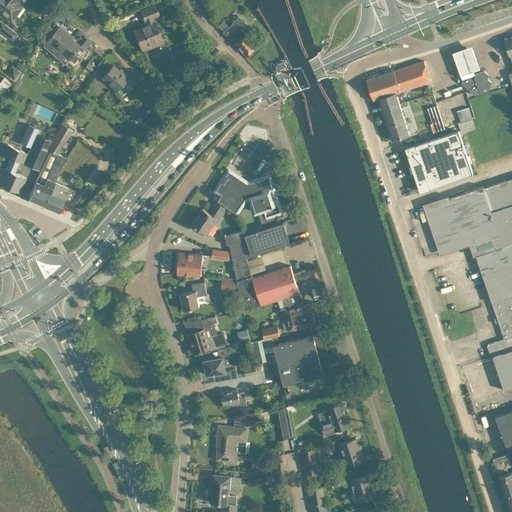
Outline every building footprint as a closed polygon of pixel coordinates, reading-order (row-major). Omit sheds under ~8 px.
[(0,0),(0,12),(11,21),(23,6),(18,2),(19,0),(20,0),(21,0),(20,0),(0,0)] [(142,50),(151,46),(163,41),(153,17),(159,14),(155,5),(141,11),(145,21),(145,20),(147,24),(134,30),(142,50)] [(246,24),(239,16),(224,31),(231,38),(235,35),(239,39),(235,43),(247,55),(258,44),(246,32),(245,33),(241,28),(246,24)] [(0,29),(12,39),(17,33),(15,31),(9,27),(0,19),(0,29)] [(12,22),(9,27),(15,31),(18,28),(17,27),(17,26),(12,22)] [(49,25),(40,40),(44,44),(47,40),(60,51),(62,53),(69,59),(74,63),(79,56),(74,52),(79,46),(67,35),(68,34),(59,26),(55,31),(49,25)] [(471,47),(451,54),(459,77),(479,70),(471,47)] [(284,60),(277,64),(275,65),(278,70),(286,65),(284,60)] [(373,100),(379,98),(396,92),(403,90),(431,80),(424,60),(367,79),(373,100)] [(89,61),(85,66),(92,70),(95,65),(89,61)] [(12,65),(5,74),(15,81),(21,72),(12,65)] [(116,90),(117,89),(123,95),(126,90),(127,91),(135,82),(124,72),(123,74),(113,65),(102,77),(116,90)] [(462,78),(462,83),(476,95),(489,90),(491,81),(487,78),(488,74),(484,70),(462,78)] [(143,71),(138,77),(153,91),(157,94),(162,88),(158,84),(143,71)] [(3,77),(0,80),(0,95),(10,82),(3,77)] [(397,96),(396,92),(379,98),(393,140),(410,134),(397,96)] [(412,99),(406,101),(408,107),(414,105),(412,99)] [(469,107),(457,111),(461,122),(458,123),(462,122),(473,119),(469,107)] [(430,123),(433,132),(445,129),(440,116),(436,118),(437,121),(430,123)] [(462,122),(458,123),(461,133),(466,132),(476,128),(473,119),(462,122)] [(40,171),(39,171),(38,173),(36,172),(33,179),(36,180),(28,197),(44,205),(55,181),(62,165),(67,158),(58,154),(72,129),(62,123),(53,138),(52,139),(47,149),(50,150),(40,171)] [(4,168),(0,177),(0,182),(6,185),(12,188),(19,191),(25,177),(14,172),(19,161),(40,170),(48,150),(46,149),(50,140),(36,133),(38,129),(28,124),(20,142),(31,146),(28,153),(9,145),(4,154),(9,157),(4,168)] [(415,144),(405,147),(420,191),(430,188),(430,187),(473,173),(459,130),(416,145),(415,144)] [(229,169),(215,190),(220,193),(217,199),(218,200),(237,212),(245,199),(250,197),(263,193),(264,199),(267,198),(269,199),(276,197),(270,179),(265,176),(248,182),(229,169)] [(436,202),(426,205),(442,251),(472,241),(473,243),(477,254),(511,242),(511,178),(484,187),(484,186),(449,197),(436,202)] [(55,181),(44,205),(58,211),(63,200),(70,203),(78,191),(55,181)] [(78,191),(70,203),(76,207),(89,187),(84,183),(78,191)] [(263,193),(250,197),(251,197),(255,210),(263,208),(266,217),(272,215),(281,212),(276,197),(269,199),(267,198),(264,199),(263,193)] [(202,208),(192,223),(207,233),(216,218),(218,220),(226,209),(215,201),(208,212),(202,208)] [(246,239),(229,244),(233,261),(246,256),(290,242),(283,222),(245,234),(246,239)] [(229,244),(246,239),(245,234),(244,229),(225,235),(227,244),(229,244)] [(511,242),(477,254),(489,290),(493,302),(511,296),(511,242)] [(212,249),(211,258),(228,260),(229,251),(212,249)] [(202,255),(189,254),(179,253),(177,273),(204,275),(205,268),(201,268),(202,255)] [(245,309),(282,297),(299,292),(291,265),(253,277),(246,256),(233,261),(237,278),(240,291),(245,309)] [(237,278),(222,277),(221,289),(240,291),(237,278)] [(193,290),(181,293),(184,309),(199,306),(197,296),(207,294),(204,281),(201,282),(191,283),(193,290)] [(283,320),(286,330),(320,322),(316,302),(310,303),(310,302),(308,303),(303,304),(299,292),(282,297),(288,319),(283,320)] [(505,338),(489,344),(493,355),(511,348),(511,296),(493,302),(498,317),(499,322),(505,337),(505,338)] [(188,333),(194,353),(210,348),(210,350),(220,347),(228,345),(224,332),(218,334),(216,335),(212,324),(215,323),(212,317),(210,317),(199,318),(200,321),(202,329),(188,333)] [(251,342),(252,343),(272,338),(271,337),(280,335),(277,325),(262,329),(265,338),(251,342)] [(247,329),(236,332),(238,341),(249,339),(247,329)] [(323,332),(273,345),(283,384),(287,383),(289,393),(335,381),(323,332)] [(272,341),(272,338),(252,343),(256,363),(267,360),(263,343),(272,341)] [(511,348),(493,355),(505,390),(511,387),(511,348)] [(206,370),(207,374),(225,371),(226,379),(238,377),(235,363),(224,365),(223,356),(204,360),(204,362),(203,362),(204,370),(206,370)] [(250,367),(243,369),(244,372),(245,376),(257,373),(255,366),(250,367)] [(237,389),(221,392),(224,405),(240,402),(239,398),(245,397),(245,399),(253,398),(252,389),(238,392),(237,389)] [(335,433),(334,430),(350,425),(342,402),(326,407),(331,420),(322,422),(326,436),(335,433)] [(270,409),(270,410),(272,419),(276,439),(292,435),(286,406),(270,409)] [(502,426),(504,432),(511,429),(511,410),(496,416),(499,427),(502,426)] [(243,415),(245,424),(261,421),(260,412),(243,415)] [(246,441),(248,427),(219,425),(217,438),(220,438),(219,444),(218,444),(217,459),(227,460),(226,463),(237,464),(238,451),(240,451),(241,441),(246,441)] [(346,441),(338,443),(342,456),(344,455),(347,466),(355,463),(365,460),(362,452),(360,452),(355,438),(346,441)] [(301,450),(306,474),(319,471),(314,448),(301,450)] [(508,454),(493,458),(496,470),(500,469),(502,474),(499,475),(510,511),(511,511),(511,471),(508,472),(506,467),(511,465),(508,454)] [(369,473),(351,479),(358,501),(376,495),(369,473)] [(223,511),(233,511),(235,511),(237,495),(228,494),(229,476),(214,475),(212,502),(224,503),(223,511)] [(319,487),(309,488),(313,511),(314,511),(332,511),(332,508),(327,509),(323,486),(319,487)]
